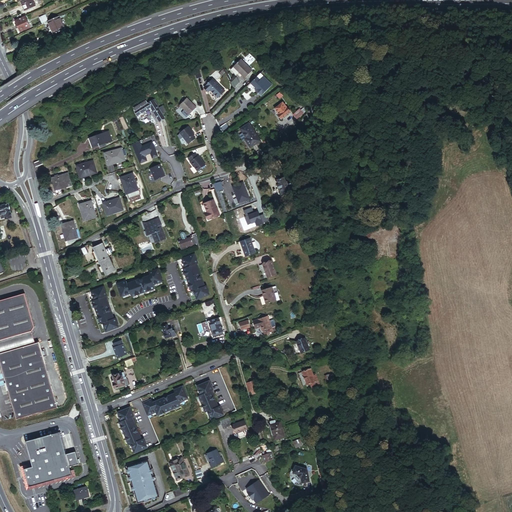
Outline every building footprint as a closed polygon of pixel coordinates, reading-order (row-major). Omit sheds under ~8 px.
[(22,0),(20,1),(24,11),(35,7),(32,0),(22,0)] [(25,17),(15,22),(17,25),(15,25),(17,29),(18,29),(20,32),(30,28),(25,17)] [(58,17),(48,21),(50,26),(45,28),(47,32),(52,30),(54,35),(64,30),(58,17)] [(240,59),(229,70),(235,76),(237,73),(243,79),(252,70),(240,59)] [(260,73),(250,83),(256,89),(254,91),(260,97),(272,85),(260,73)] [(225,91),(213,79),(206,86),(210,91),(218,98),(225,91)] [(187,98),(180,105),(189,115),(197,108),(187,98)] [(135,112),(137,116),(150,108),(159,122),(165,118),(153,99),(147,103),(145,100),(133,107),(135,111),(135,112)] [(290,112),(283,103),(275,109),(279,114),(278,115),(281,119),(290,112)] [(298,108),(291,114),(296,120),(307,111),(304,108),(300,111),(298,108)] [(261,141),(249,123),(240,129),(246,138),(244,139),(250,148),(261,141)] [(186,128),(177,134),(186,146),(193,140),(191,137),(192,136),(186,128)] [(89,138),(93,148),(95,148),(98,147),(99,149),(105,146),(105,144),(111,142),(108,132),(89,138)] [(142,145),(140,139),(132,143),(140,163),(148,160),(146,156),(147,154),(150,153),(152,158),(158,156),(152,141),(142,145)] [(119,148),(103,153),(107,165),(112,163),(112,162),(122,159),(119,148)] [(193,154),(186,159),(196,171),(197,171),(199,169),(204,165),(197,156),(195,157),(193,154)] [(93,161),(77,165),(80,177),(86,175),(86,174),(96,171),(93,161)] [(165,176),(160,164),(150,168),(155,180),(165,176)] [(133,172),(120,177),(125,194),(128,194),(129,197),(139,194),(138,190),(139,190),(133,172)] [(66,173),(50,177),(54,189),(60,187),(59,186),(69,183),(66,173)] [(301,174),(297,176),(302,190),(306,188),(301,174)] [(292,184),(289,185),(288,182),(287,179),(285,180),(284,178),(278,180),(280,185),(279,185),(280,188),(281,188),(283,194),(288,192),(289,191),(294,189),(292,184)] [(221,182),(214,184),(215,189),(216,189),(217,192),(223,190),(221,182)] [(119,200),(103,204),(106,217),(113,215),(112,213),(122,211),(119,200)] [(212,200),(202,204),(206,213),(204,213),(206,220),(218,216),(212,200)] [(91,203),(79,206),(80,212),(82,211),(85,222),(95,219),(91,203)] [(0,219),(9,217),(6,204),(0,205),(0,219)] [(158,226),(155,219),(143,223),(145,230),(145,232),(146,234),(147,235),(151,234),(155,243),(166,239),(161,227),(158,228),(157,226),(158,226)] [(72,222),(60,225),(61,231),(63,231),(65,241),(76,238),(72,222)] [(187,239),(183,240),(179,242),(182,250),(195,246),(194,245),(196,244),(197,247),(201,245),(197,234),(192,235),(192,236),(193,237),(191,238),(187,239)] [(250,239),(240,242),(243,251),(244,251),(246,257),(255,254),(250,239)] [(108,258),(107,255),(112,252),(112,251),(111,249),(110,249),(105,251),(102,244),(93,248),(99,261),(108,258)] [(199,263),(195,253),(182,258),(185,267),(182,268),(191,292),(193,291),(197,301),(210,295),(206,285),(205,286),(197,264),(199,263)] [(114,271),(108,258),(99,261),(106,275),(114,271)] [(271,262),(262,265),(267,278),(276,275),(271,262)] [(127,282),(126,280),(116,284),(121,297),(130,293),(132,298),(156,289),(155,285),(164,282),(159,268),(149,271),(150,274),(127,282)] [(104,285),(90,290),(94,300),(91,301),(100,324),(103,323),(106,332),(119,327),(115,317),(114,318),(106,296),(108,296),(104,285)] [(272,289),(262,292),(266,306),(276,303),(272,289)] [(34,327),(25,293),(0,300),(0,362),(17,420),(58,408),(39,342),(35,343),(32,331),(34,327)] [(273,331),(267,316),(259,319),(254,321),(256,329),(261,327),(263,331),(265,330),(266,333),(273,331)] [(220,321),(219,318),(207,322),(213,338),(224,335),(220,321)] [(178,319),(172,321),(174,325),(176,332),(182,330),(178,319)] [(248,320),(239,324),(241,331),(251,327),(248,320)] [(173,333),(171,326),(168,327),(167,326),(162,327),(166,338),(171,336),(170,334),(173,333)] [(178,340),(174,341),(178,354),(182,352),(178,340)] [(307,341),(298,345),(302,356),(311,353),(307,341)] [(135,357),(125,361),(127,367),(134,365),(133,361),(136,360),(135,357)] [(312,372),(304,375),(309,389),(312,387),(314,393),(322,390),(317,377),(314,378),(312,372)] [(124,373),(113,376),(115,383),(113,383),(115,388),(125,386),(125,387),(129,386),(127,379),(123,380),(123,377),(125,376),(124,373)] [(214,390),(210,380),(197,386),(201,395),(198,396),(206,413),(208,413),(212,421),(226,416),(221,406),(219,407),(213,391),(214,390)] [(253,382),(246,384),(249,392),(251,391),(256,390),(253,382)] [(151,399),(142,403),(147,416),(156,413),(158,417),(181,407),(180,404),(189,400),(183,386),(173,390),(174,393),(153,402),(151,399)] [(135,417),(131,407),(117,413),(121,422),(119,423),(129,446),(131,445),(135,454),(148,448),(144,439),(142,440),(133,418),(135,417)] [(276,408),(268,411),(270,417),(278,414),(276,408)] [(228,418),(220,421),(223,428),(230,426),(228,418)] [(275,421),(269,422),(274,441),(285,438),(280,423),(276,424),(275,421)] [(244,422),(230,426),(235,439),(248,435),(244,422)] [(60,430),(25,439),(32,464),(24,466),(29,485),(71,473),(69,465),(66,453),(60,430)] [(293,442),(296,449),(303,446),(300,439),(293,442)] [(216,450),(207,454),(210,463),(209,464),(211,468),(223,463),(221,459),(220,459),(216,450)] [(75,451),(66,453),(69,465),(78,462),(75,451)] [(267,455),(263,456),(265,463),(273,460),(271,452),(270,451),(267,452),(267,455)] [(181,457),(170,462),(177,480),(181,478),(181,477),(188,474),(181,457)] [(149,460),(127,467),(138,505),(160,498),(149,460)] [(296,465),(294,473),(293,472),(292,479),(294,481),(296,483),(298,483),(300,484),(302,484),(303,484),(303,482),(310,481),(308,469),(296,465)] [(324,468),(320,469),(323,485),(328,484),(324,468)] [(270,496),(259,479),(246,487),(248,490),(247,491),(256,505),(270,496)] [(172,490),(174,497),(184,493),(181,486),(172,490)] [(87,487),(74,490),(77,500),(89,497),(87,487)]
